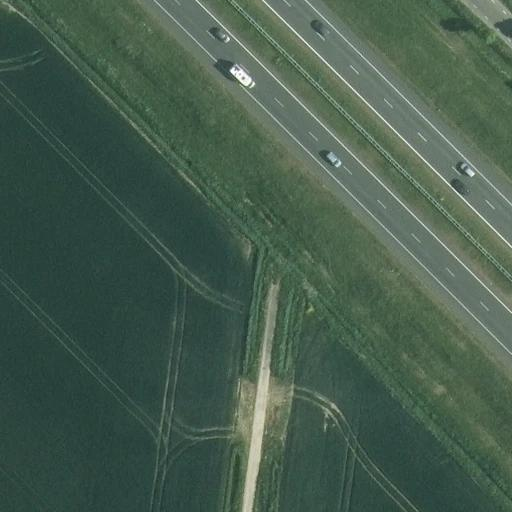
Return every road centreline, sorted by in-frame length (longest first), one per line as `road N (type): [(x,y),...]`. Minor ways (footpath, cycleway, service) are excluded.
road 1 (motorway): [(173,0),(511,335)]
road 2 (motorway): [(511,227),(282,0)]
road 3 (track): [(248,511),(276,283)]
